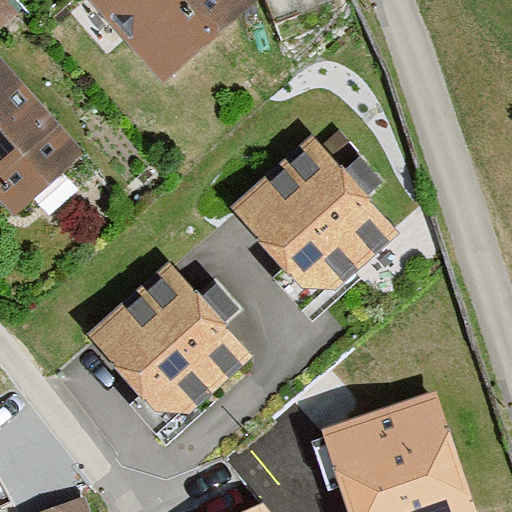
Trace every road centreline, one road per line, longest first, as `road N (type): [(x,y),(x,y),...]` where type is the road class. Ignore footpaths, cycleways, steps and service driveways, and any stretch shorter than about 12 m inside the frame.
road 1 (residential): [(388,0),(511,369)]
road 2 (residential): [(0,342),(132,511)]
